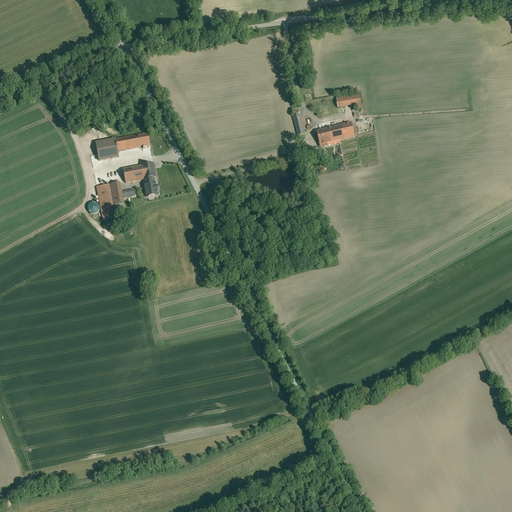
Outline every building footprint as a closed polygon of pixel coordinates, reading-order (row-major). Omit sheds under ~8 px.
[(359,93),(335,97),(337,108),(361,104),(359,93)] [(304,135),(299,115),(293,117),(298,136),(304,135)] [(351,123),(334,127),(337,141),(354,137),(351,123)] [(334,127),(316,132),(319,145),(323,145),(324,147),(338,144),(337,141),(334,127)] [(148,134),(109,141),(111,153),(150,146),(148,134)] [(153,164),(141,166),(144,180),(145,185),(155,183),(157,183),(153,164)] [(141,166),(123,170),(126,184),(144,180),(141,166)] [(155,183),(145,185),(147,197),(157,196),(157,195),(155,183)] [(118,192),(116,184),(110,185),(114,205),(123,203),(121,191),(118,192)] [(110,185),(97,188),(103,221),(117,218),(116,216),(114,205),(110,185)] [(96,203),(95,203),(93,203),(92,203),(91,204),(90,204),(89,205),(88,206),(88,207),(88,208),(88,209),(88,210),(88,211),(88,212),(89,213),(90,214),(91,214),(92,214),(93,215),(94,215),(95,215),(96,214),(97,213),(98,213),(98,212),(99,212),(99,211),(99,210),(99,209),(100,209),(99,208),(99,207),(99,206),(98,205),(97,204),(96,203)] [(123,203),(114,205),(116,216),(126,214),(123,203)]
